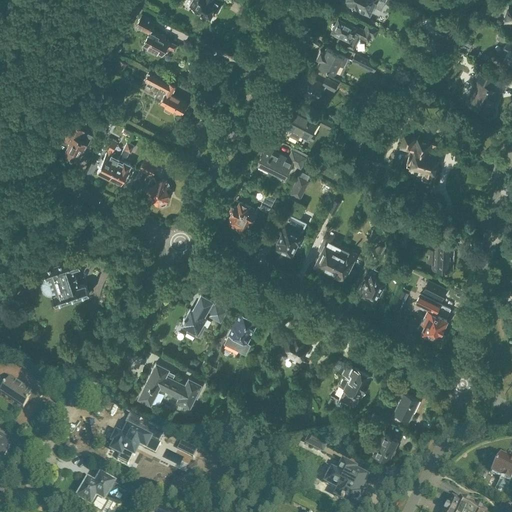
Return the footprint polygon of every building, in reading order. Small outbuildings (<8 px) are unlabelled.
[(197,12),(200,11),(210,16),(214,9),(217,11),(221,4),(214,0),(191,0),(189,5),(193,7),(193,10),(197,12)] [(345,0),(345,1),(359,8),(357,10),(370,16),(375,6),(381,10),(385,2),(386,0),(345,0)] [(141,8),(132,3),(128,12),(137,17),(141,8)] [(483,18),(492,23),(495,17),(486,12),(483,18)] [(136,25),(149,32),(142,44),(162,55),(167,46),(175,51),(178,45),(165,38),(166,36),(152,28),(156,21),(142,13),(136,25)] [(332,30),(341,35),(338,40),(352,48),(358,35),(368,40),(370,34),(374,36),(377,29),(368,24),(365,30),(338,17),(332,30)] [(434,54),(440,42),(429,36),(423,48),(434,54)] [(507,40),(499,55),(500,56),(511,62),(511,37),(509,36),(507,40)] [(457,47),(468,52),(472,44),(461,39),(457,47)] [(316,57),(321,59),(318,64),(335,72),(339,64),(344,66),(348,58),(327,47),(324,52),(320,50),(316,57)] [(351,60),(374,71),(378,62),(355,52),(351,60)] [(101,64),(121,75),(127,64),(107,53),(101,64)] [(213,68),(206,81),(216,86),(219,81),(225,84),(229,77),(213,68)] [(149,70),(144,79),(160,87),(154,98),(160,101),(159,102),(166,106),(165,108),(164,110),(169,113),(171,111),(172,109),(181,114),(188,101),(172,93),(177,85),(149,70)] [(472,81),(474,82),(465,101),(487,112),(493,99),(495,100),(499,92),(491,88),(494,81),(476,72),(472,81)] [(322,83),(303,73),(294,90),(315,101),(322,88),(324,90),(326,87),(334,91),(338,82),(326,76),(322,83)] [(414,93),(404,112),(411,115),(420,96),(414,93)] [(286,108),(278,123),(292,131),(289,135),(298,140),(301,135),(309,139),(318,122),(300,112),(299,115),(286,108)] [(393,108),(389,115),(400,120),(404,113),(393,108)] [(319,124),(334,132),(338,124),(323,117),(319,124)] [(72,124),(64,139),(59,136),(53,148),(66,154),(65,155),(71,158),(71,157),(78,160),(87,143),(88,144),(93,135),(84,131),(84,130),(72,124)] [(94,138),(101,142),(106,130),(99,127),(94,138)] [(399,146),(411,149),(410,151),(435,163),(438,154),(434,153),(437,144),(417,138),(416,140),(414,140),(415,135),(403,132),(399,146)] [(107,151),(97,171),(110,177),(120,157),(119,157),(118,157),(119,155),(113,153),(113,154),(112,154),(118,141),(115,140),(117,136),(111,133),(109,137),(104,147),(108,149),(107,151)] [(119,157),(120,157),(110,177),(122,183),(125,177),(127,178),(133,166),(132,165),(132,164),(125,160),(129,152),(131,153),(135,145),(127,141),(119,157)] [(289,158),(266,147),(258,163),(285,177),(292,164),(301,169),(306,158),(292,151),(289,158)] [(423,172),(421,177),(423,179),(429,181),(431,180),(433,175),(432,175),(435,163),(410,151),(406,166),(409,166),(408,168),(423,172)] [(146,157),(139,169),(145,172),(152,160),(146,157)] [(153,161),(152,160),(145,172),(152,176),(159,163),(154,160),(153,161)] [(310,175),(300,170),(289,193),(300,199),(309,181),(307,180),(310,175)] [(158,203),(159,202),(160,204),(162,205),(166,203),(167,201),(166,199),(167,199),(168,193),(166,188),(171,185),(167,177),(157,182),(154,176),(151,177),(146,185),(153,200),(158,203)] [(269,212),(277,196),(268,191),(259,207),(269,212)] [(333,199),(328,210),(335,213),(340,202),(333,199)] [(238,228),(242,230),(245,229),(248,231),(251,230),(254,225),(253,223),(251,221),(257,209),(240,201),(237,206),(235,205),(230,214),(231,215),(228,221),(237,225),(238,228)] [(284,225),(285,226),(282,232),(282,231),(278,238),(277,237),(273,245),(291,254),(297,242),(299,243),(304,235),(301,233),(307,222),(290,214),(284,225)] [(376,242),(380,234),(373,230),(369,238),(376,242)] [(429,249),(428,262),(433,263),(433,269),(447,270),(451,270),(452,259),(448,259),(448,255),(454,255),(455,244),(444,244),(444,233),(440,232),(439,243),(434,243),(434,250),(429,249)] [(406,248),(408,245),(406,237),(403,236),(398,237),(397,240),(399,247),(402,249),(406,248)] [(318,249),(322,251),(316,264),(330,271),(342,247),(328,240),(328,239),(324,237),(318,249)] [(377,242),(372,253),(379,256),(384,246),(377,242)] [(343,277),(355,253),(342,247),(330,271),(343,277)] [(49,277),(54,294),(53,295),(56,305),(90,294),(86,284),(79,286),(77,281),(78,280),(76,274),(75,274),(74,269),(81,267),(77,256),(68,260),(65,252),(42,259),(44,267),(44,268),(47,278),(49,277)] [(362,293),(366,295),(368,300),(371,301),(375,299),(385,279),(387,276),(379,272),(380,272),(374,269),(372,273),(371,272),(368,278),(367,277),(363,286),(365,287),(362,293)] [(423,291),(441,299),(446,289),(442,287),(432,282),(429,280),(423,291)] [(398,296),(405,299),(408,293),(401,289),(398,296)] [(190,311),(183,323),(189,326),(189,327),(187,331),(194,335),(197,331),(201,334),(206,326),(201,323),(205,317),(203,315),(205,311),(210,313),(210,314),(220,320),(226,308),(216,302),(214,306),(210,304),(212,300),(202,294),(192,312),(190,311)] [(418,329),(437,338),(438,337),(443,340),(447,332),(442,329),(447,318),(446,318),(451,309),(420,294),(415,304),(427,310),(418,329)] [(227,334),(228,334),(224,343),(245,353),(250,343),(247,341),(258,319),(240,310),(237,317),(235,316),(230,327),(231,327),(227,334)] [(287,354),(295,358),(294,359),(299,361),(307,345),(302,342),(303,341),(295,337),(295,339),(282,332),(279,338),(286,342),(280,352),(286,355),(287,354)] [(160,388),(178,397),(176,401),(190,408),(202,383),(188,376),(185,383),(173,377),(175,373),(169,370),(170,368),(156,362),(138,398),(152,404),(160,388)] [(355,367),(347,363),(342,373),(349,377),(348,378),(345,377),(342,378),(340,382),(341,385),(343,386),(343,388),(344,389),(339,399),(351,405),(353,405),(357,404),(362,393),(363,392),(365,389),(365,388),(367,382),(369,382),(370,379),(370,377),(371,374),(355,366),(355,367)] [(24,387),(10,377),(0,392),(0,394),(23,410),(31,398),(39,403),(45,393),(34,386),(33,388),(26,383),(24,387)] [(394,411),(408,418),(419,398),(404,391),(394,411)] [(277,405),(272,413),(286,420),(285,421),(299,428),(304,418),(303,417),(308,408),(296,402),(291,412),(277,405)] [(377,416),(388,422),(393,413),(382,407),(377,416)] [(384,431),(388,422),(377,416),(373,425),(384,431)] [(115,444),(111,451),(119,455),(117,460),(128,466),(133,456),(134,457),(139,446),(146,450),(150,442),(160,446),(161,444),(159,444),(163,435),(139,422),(135,431),(124,426),(119,436),(116,434),(112,443),(115,444)] [(372,452),(388,460),(398,440),(382,432),(372,452)] [(0,462),(1,463),(10,447),(6,445),(9,440),(0,435),(0,462)] [(305,444),(323,453),(327,444),(310,435),(305,444)] [(192,448),(188,456),(193,458),(197,451),(192,448)] [(491,467),(489,471),(490,474),(491,474),(500,479),(499,481),(499,482),(495,490),(503,494),(508,486),(511,478),(511,457),(510,456),(508,456),(506,459),(500,456),(495,466),(494,466),(491,467)] [(330,474),(328,473),(324,481),(326,482),(324,484),(338,491),(334,497),(341,501),(343,503),(343,502),(355,508),(361,495),(360,494),(368,478),(354,472),(355,470),(342,463),(337,474),(331,471),(330,474)] [(78,499),(87,504),(86,505),(97,511),(103,511),(109,502),(118,507),(121,506),(128,493),(101,477),(95,486),(88,482),(78,499)] [(126,481),(122,487),(133,494),(140,497),(144,490),(133,485),(126,481)] [(292,502),(312,511),(314,511),(317,507),(296,496),(292,502)] [(482,511),(483,511),(476,508),(475,508),(470,506),(471,505),(463,501),(463,502),(460,500),(458,503),(452,500),(448,507),(446,506),(444,511),(443,511),(482,511)] [(511,511),(511,506),(503,502),(500,508),(507,511),(506,511),(511,511)]
